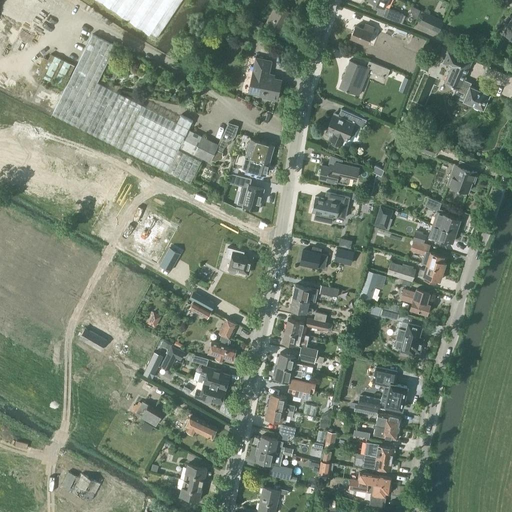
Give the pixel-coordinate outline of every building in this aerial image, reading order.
[(99,0),(156,38),(181,0),(99,0)] [(385,6),(387,0),(371,0),(375,2),(372,7),(380,10),(379,13),(400,22),(404,14),(385,6)] [(289,23),(294,14),(276,4),(265,24),(281,32),(285,24),(284,24),(285,21),(289,23)] [(421,18),(424,10),(412,5),(409,13),(421,18)] [(438,32),(443,21),(425,12),(419,23),(438,32)] [(503,33),(507,35),(511,37),(511,16),(508,24),(503,33)] [(252,17),(248,24),(259,30),(263,22),(252,17)] [(247,26),(240,22),(236,29),(243,33),(247,26)] [(367,44),(373,27),(365,23),(363,28),(355,25),(350,37),(367,44)] [(462,82),(471,61),(448,51),(443,62),(451,66),(444,82),(460,88),(460,87),(467,90),(464,99),(483,108),(489,93),(483,90),(485,87),(477,84),(476,87),(470,85),(462,82)] [(268,76),(271,60),(255,57),(250,87),(265,90),(263,97),(277,99),(281,79),(268,76)] [(369,60),(366,67),(350,60),(339,87),(359,94),(369,68),(377,71),(376,73),(386,77),(390,69),(369,60)] [(363,128),(366,119),(341,109),(338,114),(337,115),(333,114),(326,132),(332,134),(329,139),(341,144),(343,137),(347,139),(354,124),(363,128)] [(269,162),(273,145),(250,139),(249,143),(247,144),(245,151),(247,152),(246,156),(251,158),(269,162)] [(434,155),(437,147),(419,140),(416,149),(434,155)] [(266,174),(269,162),(251,158),(250,160),(245,159),(243,166),(249,167),(248,169),(266,174)] [(356,177),(359,167),(334,161),(333,167),(322,165),(321,168),(319,168),(318,173),(319,174),(319,178),(342,183),(344,174),(356,177)] [(473,182),(477,172),(469,169),(470,165),(459,161),(458,165),(454,164),(447,184),(467,192),(471,181),(473,182)] [(381,175),(384,170),(375,166),(372,171),(381,175)] [(232,173),(231,173),(228,182),(238,184),(241,185),(240,190),(246,192),(244,200),(242,205),(258,209),(263,189),(249,185),(251,178),(232,173)] [(381,184),(374,182),(371,194),(378,196),(381,184)] [(345,218),(349,197),(328,192),(328,193),(327,198),(325,197),(324,198),(315,196),(311,211),(315,212),(314,219),(331,223),(333,216),(337,217),(337,216),(345,218)] [(458,225),(460,218),(444,212),(445,210),(439,208),(441,202),(428,196),(425,204),(437,210),(433,223),(439,226),(456,230),(456,229),(457,230),(459,225),(458,225)] [(390,218),(393,210),(380,205),(373,225),(388,230),(392,219),(390,218)] [(157,262),(178,225),(150,210),(134,239),(148,246),(143,254),(157,262)] [(452,241),(456,230),(439,226),(438,231),(433,229),(431,234),(441,238),(440,240),(446,242),(447,239),(452,241)] [(413,239),(423,242),(425,234),(415,231),(413,239)] [(350,248),(351,240),(340,237),(338,245),(350,248)] [(430,244),(423,242),(413,239),(410,249),(424,253),(423,258),(428,259),(427,264),(443,269),(443,268),(444,268),(446,264),(445,263),(445,261),(441,260),(443,255),(428,250),(430,244)] [(317,266),(321,248),(313,246),(311,251),(303,249),(300,262),(317,266)] [(170,271),(180,253),(169,247),(159,265),(170,271)] [(243,255),(244,251),(227,247),(225,256),(231,258),(228,268),(230,272),(234,273),(238,271),(238,270),(248,272),(252,257),(243,255)] [(337,248),(336,255),(334,260),(350,263),(353,252),(337,248)] [(387,273),(412,281),(416,269),(390,261),(387,273)] [(439,280),(443,269),(427,264),(425,269),(420,268),(418,273),(425,276),(424,279),(435,282),(436,279),(439,280)] [(316,294),(317,289),(295,284),(293,296),(309,300),(310,293),(316,294)] [(321,285),(319,293),(337,297),(339,289),(321,285)] [(374,287),(363,285),(358,298),(388,306),(388,300),(372,293),(374,287)] [(426,303),(429,292),(416,288),(415,292),(404,289),(401,298),(412,302),(410,308),(427,313),(430,304),(426,303)] [(193,291),(189,298),(211,310),(215,303),(193,291)] [(307,307),(309,300),(293,296),(290,308),(312,313),(313,308),(307,307)] [(211,311),(193,301),(189,308),(207,318),(211,311)] [(378,315),(397,320),(399,312),(380,307),(378,315)] [(313,319),(325,322),(327,314),(315,311),(313,319)] [(149,321),(158,324),(161,316),(151,313),(149,321)] [(231,338),(237,323),(225,318),(219,333),(221,334),(218,343),(211,341),(208,352),(216,355),(215,357),(224,359),(224,357),(232,360),(236,348),(227,346),(230,337),(231,338)] [(285,330),(301,334),(304,322),(288,318),(285,330)] [(325,322),(313,319),(307,318),(305,326),(327,330),(329,322),(325,322)] [(419,337),(422,327),(402,321),(400,329),(406,330),(401,350),(414,354),(415,350),(419,351),(423,338),(419,337)] [(309,335),(301,334),(285,330),(285,331),(283,332),(282,336),(283,337),(282,342),(301,346),(300,351),(316,354),(317,349),(306,346),(309,335)] [(181,359),(184,352),(172,346),(171,347),(168,353),(175,357),(181,359)] [(324,356),(316,354),(300,351),(298,358),(314,362),(315,360),(323,362),(324,356)] [(313,367),(307,366),(307,365),(294,362),(296,356),(280,352),(279,356),(277,356),(275,363),(275,364),(303,370),(311,372),(313,367)] [(169,369),(175,357),(168,353),(162,365),(169,369)] [(193,360),(207,364),(209,357),(195,353),(193,360)] [(155,367),(157,359),(151,357),(149,365),(155,367)] [(301,376),(303,370),(275,364),(275,366),(273,372),(275,373),(275,377),(290,380),(292,374),(301,376)] [(225,389),(230,375),(217,371),(217,370),(204,366),(202,373),(199,372),(197,380),(204,382),(225,389)] [(406,386),(394,384),(397,371),(376,366),(372,382),(384,384),(381,399),(380,404),(385,405),(401,409),(406,386)] [(301,383),(302,381),(295,380),(294,380),(292,386),(310,390),(310,391),(314,392),(315,386),(301,383)] [(221,403),(225,389),(204,382),(201,390),(197,389),(195,396),(208,400),(208,399),(221,403)] [(292,386),(289,385),(287,395),(302,398),(302,397),(308,398),(310,391),(310,390),(292,386)] [(266,403),(268,405),(293,411),(295,405),(285,403),(287,396),(271,393),(270,397),(268,398),(266,403)] [(380,404),(381,399),(360,395),(357,404),(378,408),(384,409),(385,405),(380,404)] [(155,426),(163,413),(142,400),(134,413),(155,426)] [(316,413),(316,404),(305,403),(304,413),(316,413)] [(378,408),(357,404),(355,403),(353,410),(377,415),(375,423),(399,428),(401,417),(383,414),(377,413),(378,408)] [(292,416),(293,411),(268,405),(265,417),(284,422),(286,414),(292,416)] [(321,415),(320,417),(328,419),(329,420),(331,411),(329,410),(321,415)] [(212,438),(217,427),(190,414),(185,425),(187,426),(186,429),(194,433),(196,430),(212,438)] [(328,427),(328,419),(320,419),(319,427),(328,427)] [(279,432),(287,434),(292,435),(293,426),(280,423),(279,432)] [(397,439),(399,428),(375,423),(373,434),(397,439)] [(368,439),(369,433),(353,430),(352,436),(368,439)] [(327,431),(324,446),(332,447),(335,432),(327,431)] [(256,447),(282,453),(291,455),(292,448),(280,445),(280,448),(275,447),(277,439),(262,435),(261,439),(257,440),(256,447)] [(394,454),(395,450),(394,449),(394,447),(379,445),(379,443),(366,441),(364,453),(392,458),(393,454),(394,454)] [(280,465),(282,453),(256,447),(255,453),(257,455),(256,460),(271,463),(269,474),(289,479),(292,468),(280,465)] [(324,450),(322,460),(329,462),(331,451),(324,450)] [(391,462),(392,458),(364,453),(362,465),(374,467),(375,466),(390,469),(390,466),(392,467),(392,462),(391,462)] [(331,475),(333,463),(331,463),(320,461),(320,462),(319,469),(318,473),(331,475)] [(197,466),(198,463),(194,462),(193,465),(187,464),(184,479),(203,484),(207,468),(197,466)] [(78,481),(80,476),(68,470),(62,485),(83,494),(88,482),(82,479),(81,483),(78,481)] [(389,485),(391,477),(375,475),(359,472),(358,480),(362,480),(389,485)] [(199,499),(203,484),(184,479),(181,489),(172,486),(170,493),(179,497),(189,500),(190,497),(199,499)] [(362,480),(358,480),(350,479),(349,486),(367,489),(366,491),(371,492),(369,505),(383,509),(383,504),(385,496),(384,496),(385,492),(388,492),(389,485),(362,480)] [(279,488),(279,490),(262,486),(260,498),(261,498),(260,502),(259,501),(257,509),(268,511),(275,511),(279,493),(287,494),(288,490),(279,488)]
